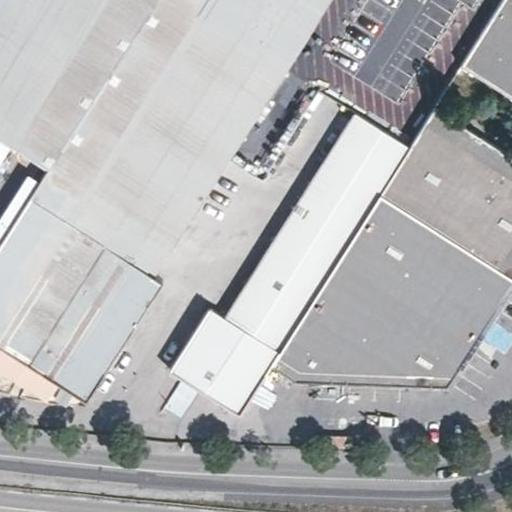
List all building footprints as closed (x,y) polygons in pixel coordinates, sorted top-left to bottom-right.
[(0,0),(0,81),(33,29),(51,0),(0,0)] [(239,38),(179,0),(51,0),(33,29),(0,81),(0,138),(46,169),(0,241),(0,345),(27,363),(85,400),(162,281),(154,276),(109,246),(175,139),(192,113),(239,38)] [(179,0),(239,38),(262,0),(179,0)] [(328,0),(262,0),(239,38),(285,68),(294,54),(328,0)] [(511,0),(500,0),(483,27),(459,64),(511,98),(511,0)] [(175,139),(109,246),(154,276),(182,231),(223,166),(285,68),(239,38),(192,113),(175,139)] [(511,277),(511,157),(432,107),(407,147),(379,192),(487,261),(511,277)] [(167,370),(197,389),(264,282),(300,227),(331,178),(367,121),(359,116),(227,319),(208,307),(167,370)] [(379,192),(407,147),(367,121),(331,178),(300,227),(197,389),(237,415),(269,365),(326,277),(379,192)] [(511,277),(487,261),(379,192),(326,277),(269,365),(295,382),(446,384),(511,280),(511,277)] [(27,363),(0,345),(0,371),(15,381),(27,363)]
